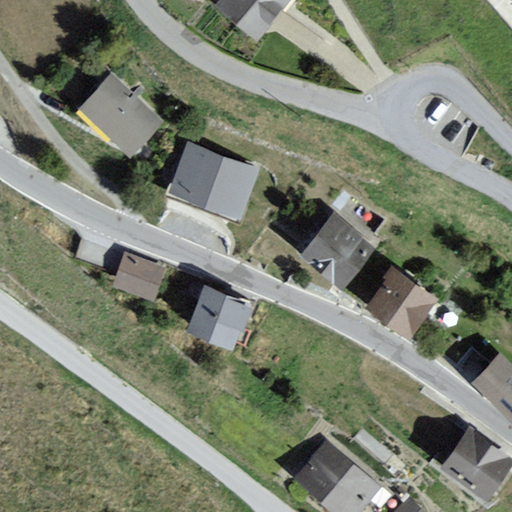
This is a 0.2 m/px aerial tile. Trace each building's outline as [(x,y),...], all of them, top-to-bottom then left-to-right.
[(212,0),(253,36),(283,0),(212,0)] [(161,118),(107,70),(76,107),(125,154),(161,118)] [(255,170),(189,145),(172,191),(238,216),(255,170)] [(374,249),(329,214),(297,251),(344,287),(374,249)] [(164,267),(123,252),(109,281),(152,297),(164,267)] [(436,298),(390,265),(360,304),(411,335),(436,298)] [(248,309),(207,292),(191,330),(232,347),(248,309)] [(511,368),(495,353),(469,381),(511,416),(511,368)] [(511,463),(511,460),(466,427),(439,461),(486,499),(511,463)] [(354,511),(377,487),(328,445),(300,477),(340,511),(354,511)] [(422,511),(404,495),(388,511),(422,511)]
